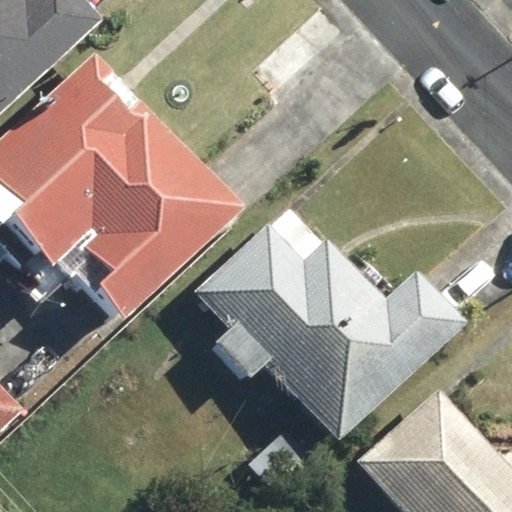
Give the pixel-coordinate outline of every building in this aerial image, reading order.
[(0,0),(0,115),(99,25),(76,0),(0,0)] [(239,211),(90,51),(0,135),(0,275),(34,311),(62,285),(108,334),(239,211)] [(375,300),(294,208),(196,295),(331,448),(468,328),(414,266),(375,300)] [(0,386),(0,431),(22,410),(0,386)] [(511,511),(511,471),(433,388),(353,464),(397,511),(511,511)]
